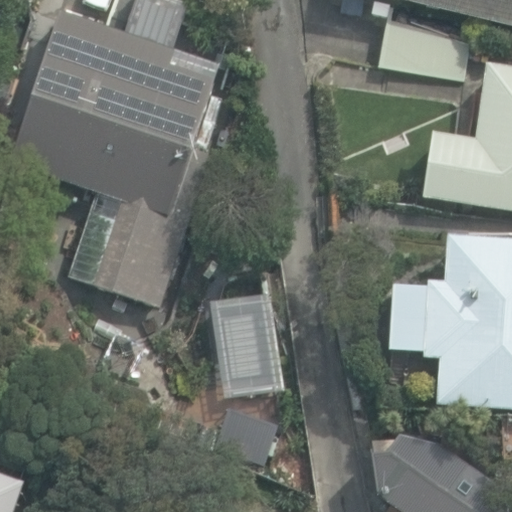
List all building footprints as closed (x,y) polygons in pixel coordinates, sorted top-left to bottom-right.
[(511,0),(382,0),(511,29),(511,0)] [(374,63),(466,77),(475,31),(383,15),(374,63)] [(63,18),(8,169),(126,212),(98,288),(159,310),(214,159),(194,152),(216,92),(163,73),(169,56),(63,18)] [(511,204),(511,64),(484,60),(472,131),(432,125),(422,190),(511,204)] [(440,363),(437,410),(511,415),(511,242),(445,238),(441,285),(428,284),(423,362),(440,363)] [(267,468),(279,433),(221,413),(209,447),(267,468)] [(379,494),(404,511),(474,511),(470,508),(489,481),(468,467),(449,494),(389,455),(374,457),(379,494)] [(0,511),(18,511),(28,488),(0,477),(0,511)]
